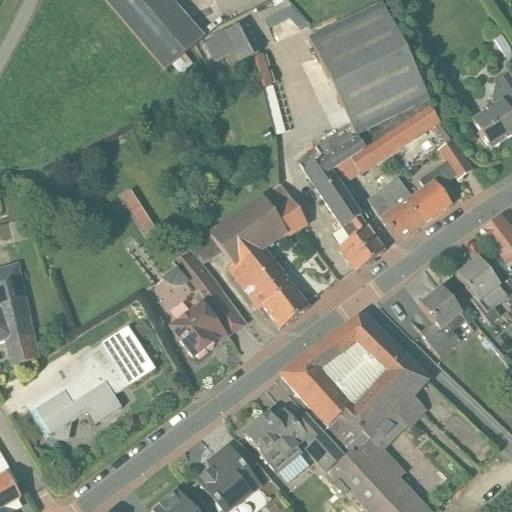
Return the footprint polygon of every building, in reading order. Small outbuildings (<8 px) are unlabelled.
[(103,0),(164,71),(202,39),(168,0),(103,0)] [(349,126),(362,153),(429,110),(428,108),(380,4),(307,38),(348,126),(313,149),(303,156),(304,156),(349,126)] [(241,25),(222,34),(203,43),(213,65),(224,60),(228,70),(251,59),(256,56),(241,25)] [(273,87),(263,56),(254,59),(263,90),(273,87)] [(471,122),(490,151),(511,137),(511,118),(511,117),(511,70),(495,81),(491,102),(494,107),(471,122)] [(350,161),(359,175),(438,124),(429,110),(350,161)] [(298,165),(305,175),(343,229),(360,218),(331,173),(350,161),(362,153),(349,126),(304,156),(305,160),(298,165)] [(272,141),(266,131),(259,135),(264,145),(272,141)] [(445,163),(455,179),(457,182),(471,173),(452,143),(438,152),(445,163)] [(438,191),(455,179),(445,163),(417,183),(423,192),(411,201),(406,205),(422,228),(450,208),(438,191)] [(406,205),(411,201),(397,180),(382,191),(366,202),(380,222),(396,245),(422,228),(406,205)] [(132,218),(142,212),(130,193),(120,199),(132,218)] [(283,233),(271,212),(262,199),(209,237),(232,267),(228,270),(259,311),(263,309),(280,332),(308,311),(260,248),(281,234),(283,233)] [(288,201),(271,212),(283,233),(281,234),(286,241),(305,228),(288,201)] [(343,229),(351,241),(338,250),(356,275),(384,254),(360,218),(343,229)] [(495,262),(504,274),(508,279),(511,276),(508,271),(511,267),(511,237),(499,220),(478,234),(480,236),(482,235),(499,259),(495,262)] [(466,294),(467,293),(472,299),(469,302),(482,319),(506,301),(476,262),(456,278),(465,290),(464,291),(466,294)] [(39,361),(18,273),(17,265),(0,269),(0,345),(5,343),(15,370),(39,361)] [(189,283),(176,269),(161,279),(162,280),(163,281),(164,282),(165,283),(166,284),(167,285),(168,285),(170,286),(171,287),(172,287),(174,287),(175,287),(176,287),(178,287),(179,287),(180,287),(182,287),(183,286),(184,285),(185,285),(186,284),(187,283),(189,283)] [(224,338),(225,340),(244,326),(210,279),(195,290),(205,304),(170,330),(193,360),(224,338)] [(447,328),(460,317),(440,291),(419,307),(433,325),(420,335),(439,360),(452,350),(460,344),(447,328)] [(423,379),(362,318),(280,378),(326,429),(322,434),(345,459),(330,472),(337,481),(349,493),(366,511),(423,511),(396,482),(402,477),(380,452),(404,427),(406,430),(425,411),(411,398),(422,387),(423,386),(423,384),(424,383),(424,382),(423,381),(423,380),(423,379)] [(144,322),(134,329),(141,340),(151,333),(144,322)] [(91,365),(24,407),(46,442),(87,415),(95,427),(121,410),(113,398),(154,372),(127,329),(85,356),(91,365)] [(293,450),(305,440),(285,416),(274,425),(267,416),(243,436),(264,461),(286,442),(293,450)] [(321,435),(302,452),(324,476),(343,459),(321,435)] [(197,483),(221,511),(229,511),(259,488),(227,450),(212,462),(216,467),(197,483)] [(0,511),(22,500),(11,481),(15,478),(3,457),(0,458),(0,511)] [(349,493),(337,481),(332,485),(344,498),(349,493)] [(152,511),(192,511),(176,492),(152,511)] [(364,511),(352,498),(335,511),(364,511)]
